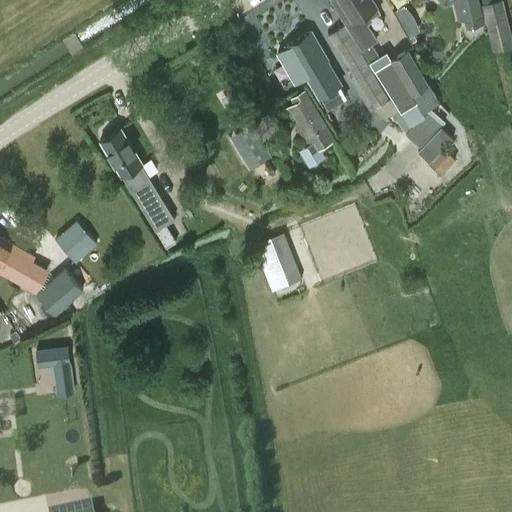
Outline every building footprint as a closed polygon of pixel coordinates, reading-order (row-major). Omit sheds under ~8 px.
[(361,47),(369,62),(379,55),(370,42),(376,38),(367,23),(372,19),(371,17),(379,11),(371,0),(331,0),(361,47)] [(466,27),(485,22),(484,18),(481,5),(479,6),(476,0),(438,0),(443,7),(453,2),(457,20),(464,18),(466,27)] [(484,18),(485,22),(493,52),(511,46),(511,39),(502,0),(493,0),(480,3),(481,5),(484,18)] [(402,6),(393,10),(405,30),(413,25),(407,13),(406,13),(402,6)] [(344,23),(326,34),(347,67),(348,67),(352,74),(349,76),(370,110),(389,98),(344,23)] [(317,39),(280,61),(292,80),(303,73),(319,97),(333,87),(324,74),(335,67),(317,39)] [(375,68),(400,109),(400,111),(409,125),(414,122),(422,113),(422,111),(439,101),(407,47),(389,58),(390,59),(375,68)] [(285,71),(272,79),(280,93),(293,86),(285,71)] [(284,108),(307,144),(298,149),(308,166),(325,157),(320,148),(335,139),(304,88),(289,97),(292,102),(284,108)] [(400,111),(400,109),(392,114),(400,126),(421,146),(417,149),(440,173),(454,159),(442,146),(453,137),(442,125),(446,121),(432,108),(428,112),(425,110),(422,113),(414,122),(409,125),(400,111)] [(268,157),(248,125),(235,133),(254,165),(268,157)] [(165,223),(173,218),(158,194),(159,193),(141,163),(142,163),(120,127),(99,139),(140,205),(139,205),(152,227),(165,247),(175,240),(165,223)] [(282,136),(271,143),(277,156),(289,148),(282,136)] [(95,241),(75,219),(54,237),(74,260),(95,241)] [(277,235),(260,241),(278,287),(295,281),(277,235)] [(0,264),(33,283),(40,270),(7,251),(11,243),(0,236),(0,264)] [(55,314),(58,317),(61,320),(75,313),(67,303),(84,288),(63,265),(35,291),(55,314)] [(16,329),(9,334),(14,342),(21,338),(16,329)] [(53,364),(70,362),(68,344),(36,348),(38,366),(53,364)] [(92,511),(91,503),(71,507),(61,510),(60,510),(61,511),(92,511)]
